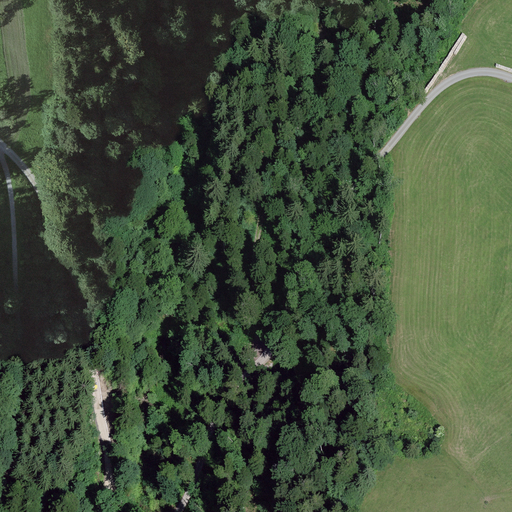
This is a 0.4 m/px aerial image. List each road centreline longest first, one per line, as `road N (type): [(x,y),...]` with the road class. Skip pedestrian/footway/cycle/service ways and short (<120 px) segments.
road 1 (unclassified): [(511,79),(463,75),(439,87),(361,171),(312,241),(273,345),(228,389),(178,511)]
road 2 (unclassified): [(101,511),(109,462),(88,319),(30,176),(0,144)]
road 3 (track): [(273,345),(254,319),(248,281),(261,200),(336,0)]
road 4 (track): [(0,153),(14,203),(24,363),(0,511)]
